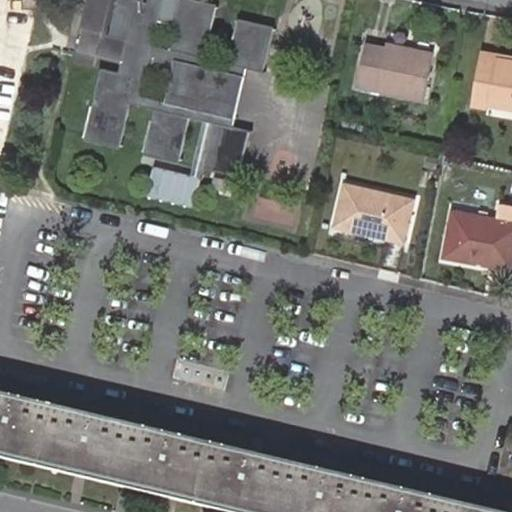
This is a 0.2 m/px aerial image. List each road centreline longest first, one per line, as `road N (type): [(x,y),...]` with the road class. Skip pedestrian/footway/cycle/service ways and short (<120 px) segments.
road 1 (residential): [(511,319),(97,225),(65,367),(483,461)]
road 2 (residential): [(483,461),(511,335)]
